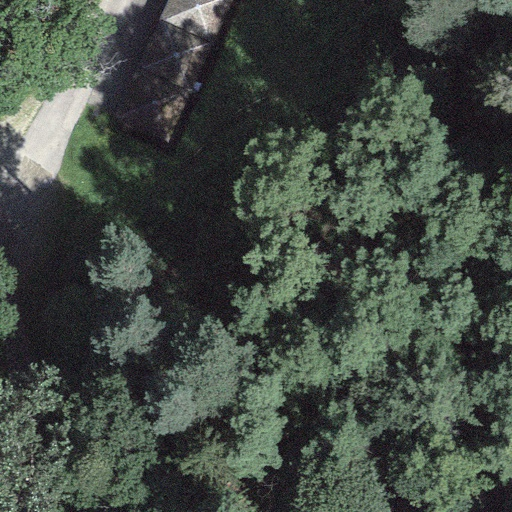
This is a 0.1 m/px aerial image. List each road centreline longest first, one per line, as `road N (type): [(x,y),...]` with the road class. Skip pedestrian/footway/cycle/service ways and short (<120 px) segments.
road 1 (track): [(69,511),(5,319),(4,254),(17,213)]
road 2 (unclassified): [(17,213),(126,0)]
